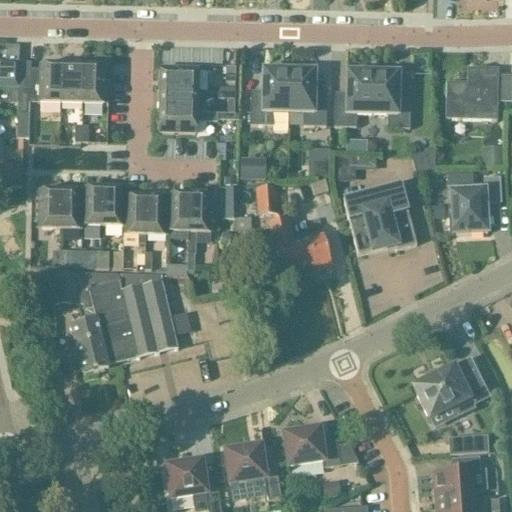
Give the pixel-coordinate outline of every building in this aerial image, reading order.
[(18,91),(19,65),(0,64),(0,90),(18,91)] [(38,105),(60,105),(61,68),(39,68),(38,105)] [(61,68),(60,105),(81,106),(82,69),(61,68)] [(82,69),(81,106),(103,106),(103,69),(82,69)] [(235,69),(226,69),(225,84),(235,85),(235,69)] [(267,73),(263,73),(262,101),(250,101),(250,128),(272,129),(273,115),(288,116),(289,73),(285,73),(282,69),(270,69),(267,73)] [(293,74),(289,73),(288,116),(304,116),(303,130),(326,130),(326,103),(314,103),(315,74),(311,74),(307,69),(296,69),(293,74)] [(160,92),(197,93),(197,72),(160,71),(160,92)] [(351,75),(347,75),(346,103),(334,103),(334,130),(356,131),(356,117),(372,118),(372,75),(368,75),(366,71),(354,71),(351,75)] [(377,75),(372,75),(372,118),(387,118),(387,131),(409,132),(410,105),(398,104),(398,76),(394,76),(391,71),(380,71),(377,75)] [(446,85),(445,122),(496,123),(498,71),(476,71),(475,86),(446,85)] [(30,91),(18,91),(17,114),(29,114),(30,91)] [(159,114),(196,115),(197,93),(160,92),(159,114)] [(228,102),(228,116),(234,117),(234,102),(235,94),(223,94),(223,95),(218,94),(218,102),(228,102)] [(29,114),(17,114),(16,142),(28,142),(29,114)] [(196,115),(159,114),(159,135),(196,136),(196,125),(217,126),(217,123),(239,124),(239,118),(234,118),(234,117),(228,116),(217,116),(196,115)] [(80,129),(80,146),(88,146),(88,129),(80,129)] [(502,152),(482,152),(483,170),(503,170),(502,152)] [(435,153),(411,160),(415,178),(437,172),(435,153)] [(264,184),(265,162),(240,161),(240,183),(264,184)] [(327,180),(328,166),(312,165),(312,179),(327,180)] [(0,190),(22,191),(22,167),(0,166),(0,190)] [(487,235),(486,207),(501,206),(500,180),(483,181),(483,193),(448,194),(448,208),(455,208),(456,236),(487,235)] [(401,186),(343,202),(358,259),(395,248),(396,252),(417,246),(401,186)] [(255,191),(257,219),(278,218),(276,190),(255,191)] [(81,191),(81,195),(81,228),(102,228),(103,191),(81,191)] [(103,191),(102,228),(123,229),(124,200),(125,192),(103,191)] [(220,202),(232,201),(232,191),(220,191),(220,202)] [(37,231),(59,232),(59,195),(38,194),(37,231)] [(59,195),(59,232),(81,232),(81,228),(81,195),(59,195)] [(167,244),(187,244),(188,197),(166,197),(166,201),(166,234),(168,234),(167,244)] [(187,244),(187,257),(194,257),(195,234),(209,235),(210,198),(188,197),(187,244)] [(144,200),(124,200),(123,229),(122,237),(137,238),(136,248),(143,248),(144,238),(144,200)] [(144,200),(144,238),(166,238),(166,234),(166,201),(144,200)] [(433,221),(444,220),(443,209),(433,210),(433,221)] [(235,220),(235,232),(250,232),(250,220),(235,220)] [(268,226),(274,252),(276,258),(271,260),(275,273),(279,272),(281,278),(310,270),(312,276),(332,271),(323,239),(294,247),(287,221),(268,226)] [(218,246),(226,249),(230,237),(222,234),(218,246)] [(161,274),(165,274),(165,267),(165,265),(151,264),(152,256),(144,256),(144,273),(161,274)] [(165,267),(165,274),(165,279),(186,279),(186,268),(165,267)] [(54,276),(53,307),(79,308),(80,277),(54,276)] [(80,277),(79,308),(83,308),(87,325),(97,322),(107,367),(118,365),(177,351),(161,286),(161,279),(143,279),(117,278),(80,277)] [(236,296),(233,284),(225,285),(221,291),(223,299),(236,296)] [(87,325),(71,328),(76,351),(73,352),(75,361),(79,361),(82,377),(108,371),(107,367),(97,322),(87,325)] [(453,370),(413,391),(429,422),(452,411),(456,420),(473,411),(471,408),(488,399),(487,398),(475,375),(476,375),(469,362),(468,363),(456,369),(453,371),(453,370)] [(287,437),(283,437),(288,470),(323,465),(324,471),(339,469),(335,444),(321,446),(319,432),(302,434),(299,432),(289,434),(287,437)] [(448,442),(448,443),(449,459),(488,456),(487,439),(448,442)] [(224,454),(229,487),(264,482),(267,504),(281,502),(274,461),(263,463),(261,449),(243,452),(240,449),(230,451),(228,454),(224,454)] [(434,498),(471,495),(470,474),(480,473),(479,460),(451,462),(452,474),(432,475),(434,498)] [(169,469),(165,469),(170,502),(192,499),(193,511),(220,511),(215,476),(204,478),(202,464),(184,467),(181,464),(171,466),(169,469)] [(323,487),(326,503),(340,501),(337,485),(323,487)] [(434,498),(434,511),(472,511),(471,495),(434,498)] [(490,511),(498,511),(498,502),(490,503),(490,511)]
